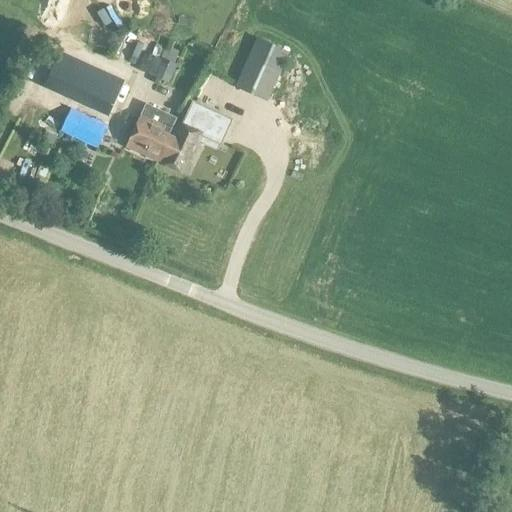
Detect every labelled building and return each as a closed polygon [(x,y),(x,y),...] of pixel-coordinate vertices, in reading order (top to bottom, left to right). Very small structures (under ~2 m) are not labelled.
[(268,102),(278,81),(291,53),(258,38),(236,87),(268,102)] [(145,55),(139,69),(170,83),(177,66),(163,59),(161,63),(145,55)] [(128,86),(68,57),(52,90),(113,118),(128,86)] [(219,101),(212,110),(225,119),(232,109),(219,101)] [(58,120),(42,113),(35,131),(53,139),(57,130),(92,145),(103,118),(66,102),(58,120)] [(147,105),(143,114),(168,125),(165,132),(171,135),(177,118),(147,105)] [(168,125),(143,114),(127,149),(159,163),(172,135),(171,135),(165,132),(168,125)] [(178,120),(172,135),(159,163),(191,177),(210,135),(178,120)] [(283,142),(320,159),(328,140),(292,123),(283,142)] [(194,193),(175,201),(180,212),(199,204),(194,193)]
